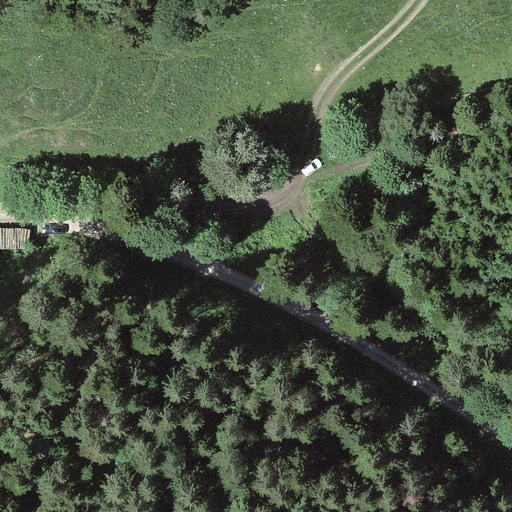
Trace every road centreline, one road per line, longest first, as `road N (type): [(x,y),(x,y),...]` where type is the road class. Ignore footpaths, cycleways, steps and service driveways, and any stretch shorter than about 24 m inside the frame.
road 1 (track): [(89,217),(242,280),(511,437)]
road 2 (track): [(265,197),(294,169),(328,99),(419,0)]
road 3 (track): [(89,217),(219,210),(265,197)]
